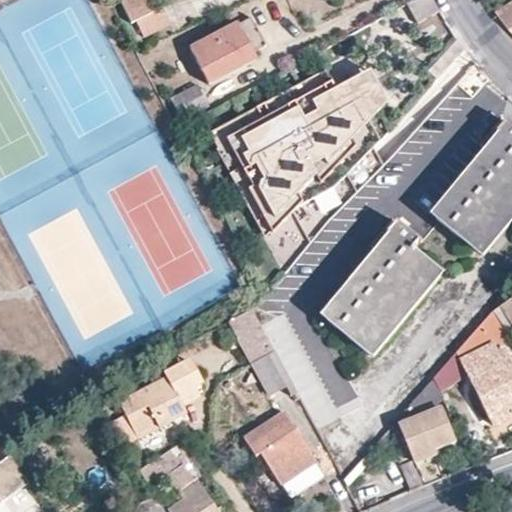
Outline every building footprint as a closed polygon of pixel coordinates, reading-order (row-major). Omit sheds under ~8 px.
[(172,25),(164,9),(159,11),(153,0),(127,0),(121,3),(133,25),(138,22),(146,38),(172,25)] [(432,0),(415,0),(404,5),(414,26),(439,14),(432,0)] [(511,4),(500,12),(511,26),(511,4)] [(256,61),(253,54),(259,51),(266,47),(250,18),(237,26),(192,50),(210,85),(256,61)] [(440,83),(470,59),(458,44),(428,69),(440,83)] [(337,84),(331,71),(211,134),(262,238),(293,211),(311,244),(382,163),(374,152),(381,142),(367,116),(383,102),(372,82),(368,70),(337,84)] [(210,106),(199,85),(171,100),(182,121),(210,106)] [(479,253),(511,212),(511,125),(505,120),(488,140),(481,149),(484,152),(490,156),(437,220),(479,253)] [(490,156),(484,152),(433,216),(437,220),(490,156)] [(511,221),(511,212),(479,253),(483,256),(511,221)] [(368,351),(436,271),(414,251),(423,242),(399,220),(388,232),(391,236),(396,240),(328,319),(368,351)] [(396,240),(391,236),(324,315),(328,319),(396,240)] [(441,276),(436,271),(368,351),(373,355),(441,276)] [(511,300),(493,313),(508,335),(511,331),(511,300)] [(511,340),(508,335),(493,313),(492,312),(477,328),(488,344),(467,356),(473,366),(466,370),(468,374),(495,425),(511,415),(511,340)] [(249,363),(272,353),(254,313),(231,322),(249,363)] [(273,344),(316,428),(358,407),(331,355),(312,364),(295,333),(273,344)] [(457,351),(453,356),(463,376),(468,374),(466,370),(457,351)] [(295,391),(275,353),(253,364),(274,403),(295,391)] [(453,356),(435,376),(440,388),(463,376),(453,356)] [(198,391),(185,366),(121,400),(139,437),(181,416),(188,412),(181,399),(198,391)] [(435,376),(428,384),(437,405),(446,400),(440,388),(435,376)] [(315,460),(284,411),(242,438),(253,456),(258,453),(279,484),(292,476),(315,460)] [(412,492),(426,486),(415,461),(427,455),(455,443),(442,411),(401,428),(413,457),(400,463),(412,492)] [(511,433),(511,415),(495,425),(502,438),(511,433)] [(398,419),(374,446),(381,451),(388,445),(385,441),(391,435),(398,419)] [(198,463),(181,442),(139,470),(151,487),(158,495),(164,504),(179,493),(168,475),(183,466),(187,470),(195,477),(205,472),(198,463)] [(0,462),(0,492),(6,500),(31,483),(10,456),(0,462)] [(185,499),(169,510),(170,511),(212,511),(219,508),(197,480),(179,493),(185,499)] [(43,511),(44,511),(28,489),(15,499),(23,511),(43,511)] [(164,504),(158,495),(145,505),(150,511),(170,511),(169,510),(164,504)]
